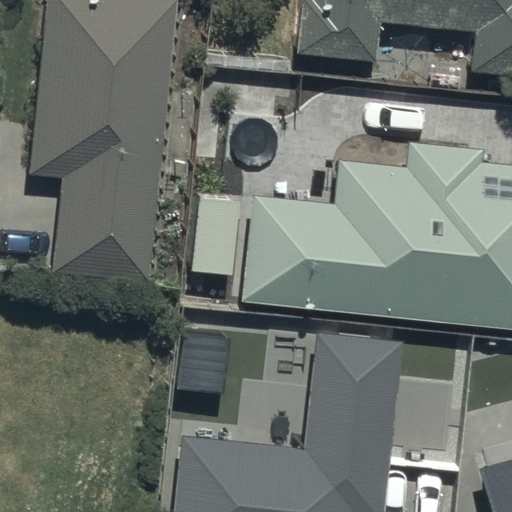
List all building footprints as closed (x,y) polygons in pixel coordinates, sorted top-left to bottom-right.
[(49,257),(146,270),(173,0),(45,0),(27,159),(58,164),(49,257)] [(511,0),(298,0),(296,36),(376,42),(379,9),(471,16),(468,58),(511,61),(511,0)] [(244,180),(237,286),(511,311),(511,152),(480,151),(481,130),(404,124),(403,147),(332,142),(329,186),(244,180)] [(384,511),(405,343),(318,333),(304,450),(188,437),(179,511),(384,511)] [(511,511),(511,458),(479,468),(490,511),(511,511)]
